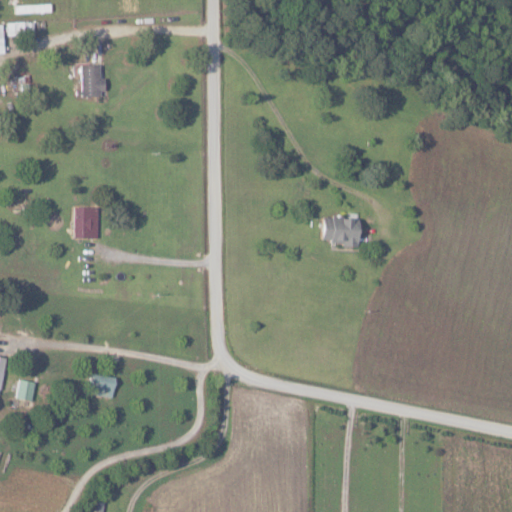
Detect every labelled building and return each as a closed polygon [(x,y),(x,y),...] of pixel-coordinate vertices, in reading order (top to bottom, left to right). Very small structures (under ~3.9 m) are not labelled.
[(96,79),(96,65),(78,65),(78,97),(100,96),(100,79),(96,79)] [(95,207),(71,207),(70,238),(94,238),(95,207)] [(318,244),(354,245),(355,219),(319,218),(318,244)] [(111,375),(86,373),(84,393),(109,396),(111,375)] [(28,400),(32,381),(16,378),(12,397),(28,400)]
